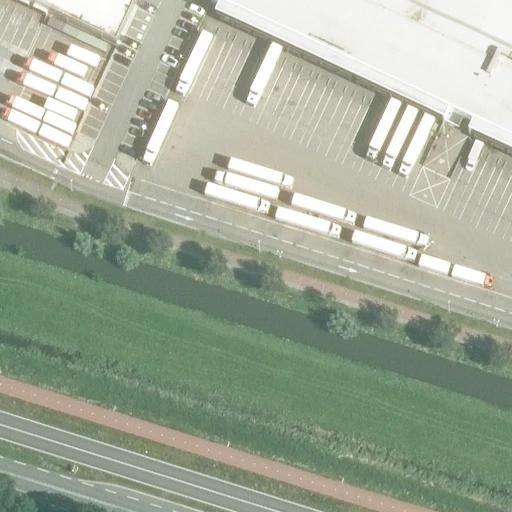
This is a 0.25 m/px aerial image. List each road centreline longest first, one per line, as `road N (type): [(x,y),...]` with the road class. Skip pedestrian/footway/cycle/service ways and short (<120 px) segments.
road 1 (unclassified): [(0,144),(79,181),(511,318)]
road 2 (unknown): [(163,208),(196,149),(215,146),(387,199),(511,250)]
road 3 (unknown): [(79,181),(93,169),(177,0)]
road 4 (secondary): [(123,511),(0,473)]
